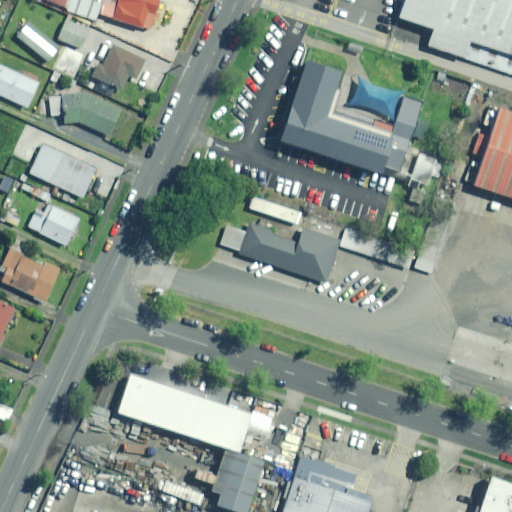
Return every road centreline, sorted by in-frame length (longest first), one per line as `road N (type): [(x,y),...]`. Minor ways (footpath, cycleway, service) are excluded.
road 1 (unclassified): [(511,445),(95,308)]
road 2 (tertiary): [(237,0),(95,308)]
road 3 (tertiary): [(95,308),(1,511)]
